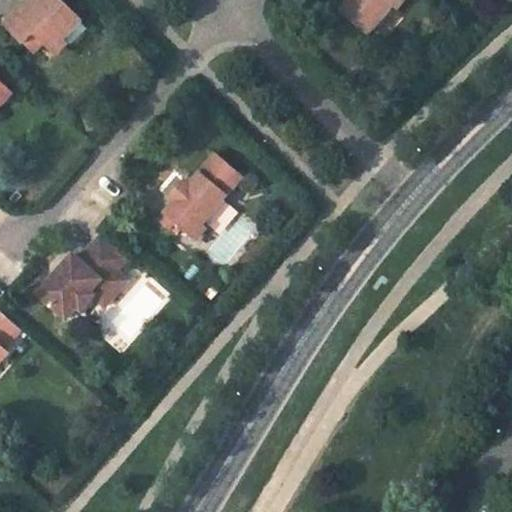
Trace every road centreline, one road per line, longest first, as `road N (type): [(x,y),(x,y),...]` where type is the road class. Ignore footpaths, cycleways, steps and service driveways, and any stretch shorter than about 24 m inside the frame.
road 1 (tertiary): [(201,511),(355,267),(412,197)]
road 2 (residential): [(227,14),(20,254)]
road 3 (residential): [(227,14),(262,37),(412,197)]
road 4 (tertiary): [(412,197),(511,99)]
